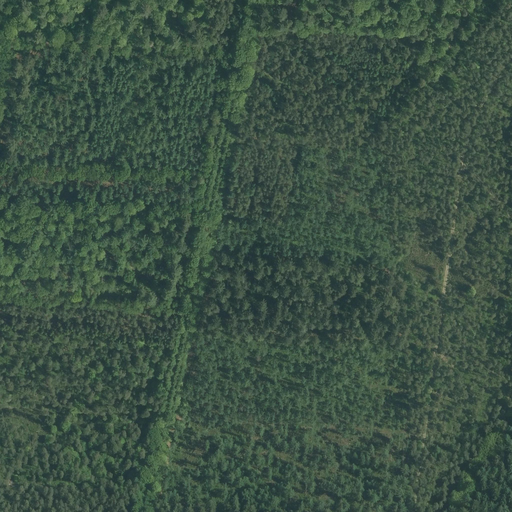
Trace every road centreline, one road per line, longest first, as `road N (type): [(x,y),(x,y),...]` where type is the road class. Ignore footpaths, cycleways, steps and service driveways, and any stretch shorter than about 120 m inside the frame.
road 1 (track): [(142,511),(251,0)]
road 2 (track): [(439,0),(404,74),(357,92),(291,85),(232,49),(21,43),(0,53)]
road 3 (track): [(413,511),(461,162),(488,87),(511,50)]
road 4 (track): [(183,323),(0,310)]
